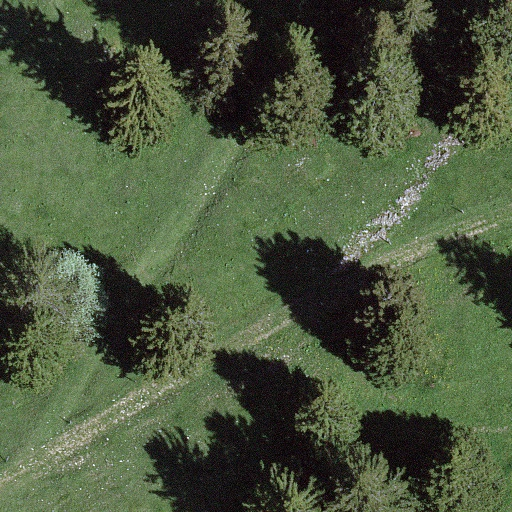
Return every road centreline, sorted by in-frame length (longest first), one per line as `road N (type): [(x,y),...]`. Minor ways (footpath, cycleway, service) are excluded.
road 1 (track): [(0,486),(186,372),(464,224),(511,209)]
road 2 (track): [(38,461),(315,0)]
